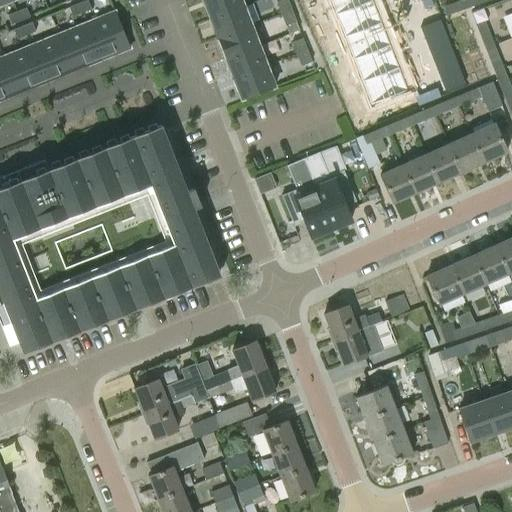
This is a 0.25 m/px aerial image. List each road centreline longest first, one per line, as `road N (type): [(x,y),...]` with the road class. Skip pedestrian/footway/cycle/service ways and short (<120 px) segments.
road 1 (residential): [(279,295),(161,0)]
road 2 (residential): [(279,295),(511,189)]
road 3 (residential): [(363,511),(279,295)]
road 4 (residential): [(71,376),(279,295)]
road 5 (residential): [(126,511),(71,376)]
road 6 (residential): [(388,511),(511,470)]
